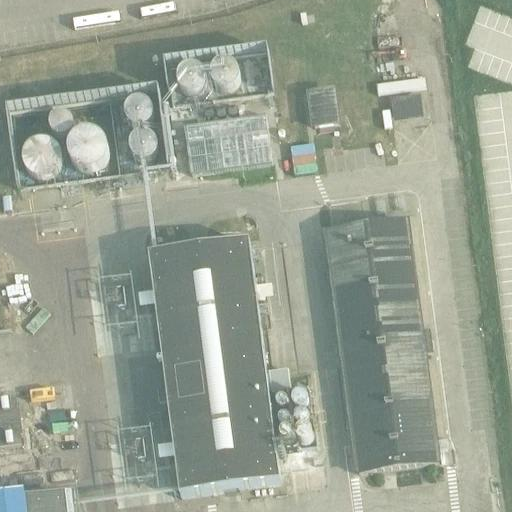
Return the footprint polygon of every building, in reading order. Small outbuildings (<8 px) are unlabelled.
[(242,80),(241,74),(237,69),(233,66),(227,65),(222,66),(217,70),(214,74),(213,80),(214,86),(218,91),(223,94),(228,94),(234,93),(238,90),(241,86),(242,80)] [(208,85),(208,84),(207,79),(203,74),(199,71),(192,70),(187,71),(183,75),(180,79),(179,85),(180,91),(183,95),(189,98),(194,99),(200,98),(203,95),(206,91),(208,85)] [(334,95),(310,98),(314,130),(339,127),(334,95)] [(155,115),(154,109),(151,104),(147,102),(140,100),(136,102),(131,105),(128,109),(127,115),(128,121),(132,125),(137,128),(142,129),(147,128),(151,125),(154,121),(155,115)] [(395,119),(398,118),(408,117),(408,120),(422,118),(419,100),(406,102),(406,104),(394,106),(395,119)] [(266,118),(185,130),(192,179),(273,168),(266,118)] [(160,150),(160,149),(159,144),(156,139),(151,136),(145,135),(140,136),(135,139),(133,144),(131,150),(133,156),(136,160),(141,163),(146,164),(152,162),(156,160),(159,156),(160,150)] [(109,156),(109,155),(108,148),(103,141),(97,137),(89,136),(82,137),(75,142),(71,148),(70,156),(72,164),(76,170),(84,174),(90,175),(98,173),(103,170),(107,164),(109,156)] [(65,162),(65,161),(63,153),(58,146),(53,143),(44,141),(37,143),(30,148),(27,153),(25,162),(27,170),(32,176),(39,180),(46,181),(54,179),(59,175),(63,170),(65,162)] [(407,226),(328,237),(359,477),(439,467),(407,226)] [(251,247),(150,261),(182,500),(282,487),(251,247)] [(290,373),(271,375),(274,399),(294,396),(290,373)] [(16,404),(0,405),(0,452),(22,449),(21,439),(22,439),(19,414),(18,414),(16,404)]
